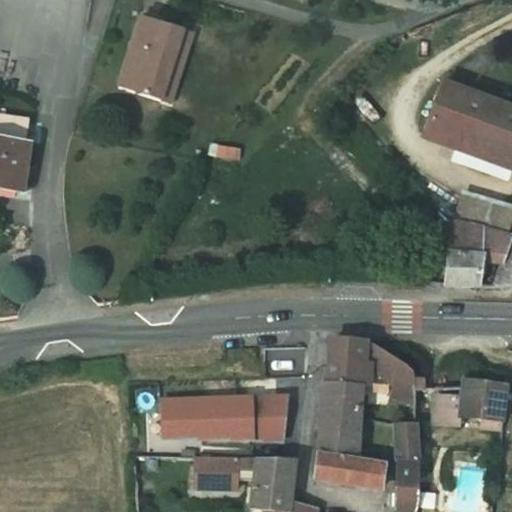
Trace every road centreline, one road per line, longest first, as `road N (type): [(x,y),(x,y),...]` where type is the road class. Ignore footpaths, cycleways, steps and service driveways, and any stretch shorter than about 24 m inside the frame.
road 1 (tertiary): [(318,313),(0,346)]
road 2 (residential): [(368,511),(302,489),(318,313)]
road 3 (track): [(374,33),(312,93),(304,116),(354,183)]
road 4 (tertiary): [(511,320),(318,313)]
